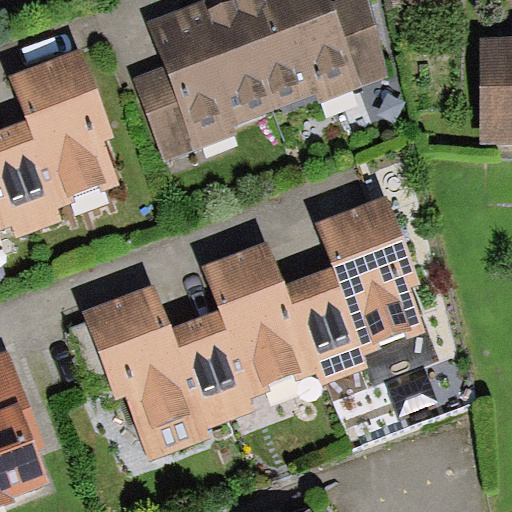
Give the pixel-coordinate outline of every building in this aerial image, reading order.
[(388,80),(366,0),(348,0),(332,6),(329,0),(227,0),(152,28),(171,79),(144,89),(171,161),(235,137),(232,128),(321,94),(324,104),(388,80)] [(405,0),(406,9),(459,8),(458,0),(405,0)] [(481,148),(511,147),(511,46),(481,47),(481,148)] [(80,62),(13,88),(28,128),(0,140),(37,235),(67,226),(62,213),(123,190),(107,150),(113,148),(80,62)] [(0,238),(12,234),(15,244),(37,235),(0,140),(0,139),(0,238)] [(391,207),(319,234),(336,279),(309,290),(343,381),(370,371),(365,358),(427,335),(413,297),(423,293),(391,207)] [(268,255),(205,279),(222,322),(197,332),(233,422),(256,413),(251,402),(319,375),(323,387),(343,381),(309,290),(286,299),(268,255)] [(154,296),(81,323),(84,331),(73,335),(95,393),(108,389),(117,412),(127,408),(149,468),(211,445),(207,433),(233,422),(197,332),(172,341),(154,296)] [(44,452),(8,358),(0,361),(0,508),(48,491),(35,456),(44,452)]
